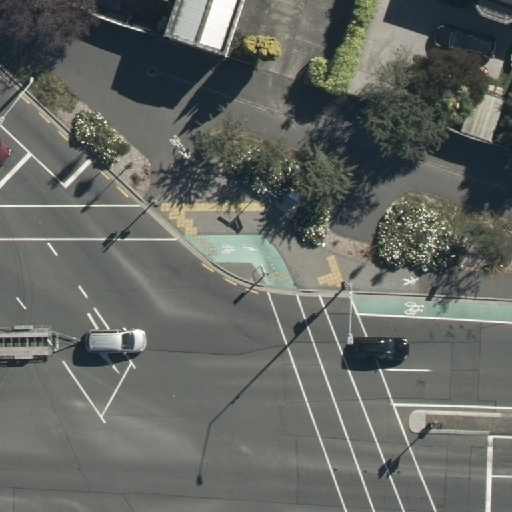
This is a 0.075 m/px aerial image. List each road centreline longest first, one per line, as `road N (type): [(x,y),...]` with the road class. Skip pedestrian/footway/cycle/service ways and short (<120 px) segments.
road 1 (primary): [(171,366),(511,373)]
road 2 (tertiary): [(0,156),(64,223),(171,366)]
road 3 (primary): [(511,501),(243,483)]
road 4 (primary): [(0,364),(171,366)]
road 5 (primary): [(243,483),(84,472)]
road 6 (tertiary): [(171,366),(243,483)]
road 7 (tertiary): [(84,472),(0,372)]
